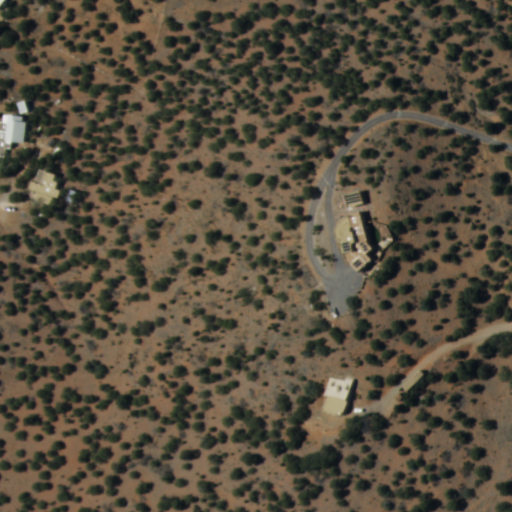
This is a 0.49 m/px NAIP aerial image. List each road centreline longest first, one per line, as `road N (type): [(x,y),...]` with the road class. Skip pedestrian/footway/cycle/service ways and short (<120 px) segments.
road 1 (residential): [(511,144),(407,113),(347,136),(305,240)]
road 2 (residential): [(511,326),(465,338),(394,377)]
